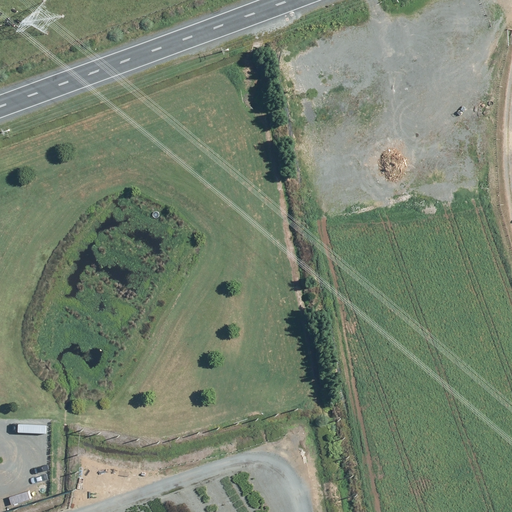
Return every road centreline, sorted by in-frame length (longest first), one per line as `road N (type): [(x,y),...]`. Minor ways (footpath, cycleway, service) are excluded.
road 1 (tertiary): [(0,103),(284,0)]
road 2 (track): [(308,511),(301,478),(285,461),(261,456),(92,511)]
